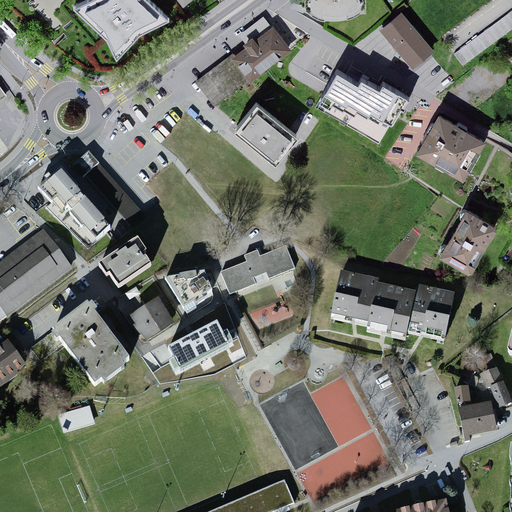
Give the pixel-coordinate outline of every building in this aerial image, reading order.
[(77,15),(108,44),(117,64),(143,37),(171,24),(171,23),(157,11),(158,12),(145,0),(85,0),(80,2),(74,9),(77,15)] [(175,0),(182,9),(194,0),(175,0)] [(305,0),(304,3),(309,14),(317,20),(325,22),(339,23),(354,19),(361,15),(364,6),(363,0),(305,0)] [(436,53),(402,12),(380,31),(414,71),(436,53)] [(511,34),(511,12),(457,53),(468,67),(511,34)] [(293,50),(273,25),(232,57),(252,82),(293,50)] [(334,65),(314,39),(292,56),(312,82),(334,65)] [(337,76),(321,108),(361,128),(359,131),(384,143),(406,100),(383,89),(381,94),(361,84),(359,88),(337,76)] [(0,106),(10,100),(0,85),(0,106)] [(298,137),(257,102),(233,129),(274,165),(298,137)] [(486,144),(438,117),(416,156),(464,184),(486,144)] [(75,167),(86,179),(101,165),(90,153),(75,167)] [(112,231),(61,174),(39,195),(90,251),(112,231)] [(121,209),(129,224),(143,216),(135,201),(121,209)] [(498,229),(465,211),(439,258),(472,276),(498,229)] [(73,273),(44,234),(0,266),(0,310),(8,321),(73,273)] [(152,270),(136,244),(96,268),(105,282),(109,279),(117,292),(152,270)] [(249,265),(223,275),(233,299),(298,274),(288,248),(261,258),(259,253),(246,258),(249,265)] [(209,291),(206,273),(162,280),(183,310),(209,291)] [(367,329),(376,290),(377,285),(339,276),(329,321),(367,329)] [(407,338),(416,299),(376,290),(367,329),(365,337),(405,346),(407,338)] [(455,301),(417,292),(416,299),(407,338),(445,346),(455,301)] [(177,325),(160,301),(130,322),(147,346),(177,325)] [(130,363),(86,308),(31,351),(42,365),(61,350),(94,391),(130,363)] [(217,351),(200,324),(172,342),(191,369),(217,351)] [(27,370),(7,344),(0,349),(0,389),(1,391),(27,370)] [(498,370),(481,378),(487,391),(491,390),(504,384),(498,370)] [(511,406),(511,401),(504,384),(491,390),(501,411),(511,406)] [(469,389),(455,391),(458,407),(472,405),(469,389)] [(492,405),(459,412),(466,445),(471,444),(472,440),(498,435),(492,405)] [(92,406),(62,414),(67,432),(97,424),(92,406)] [(285,484),(217,511),(280,511),(294,506),(285,484)] [(448,511),(446,502),(399,511),(448,511)]
